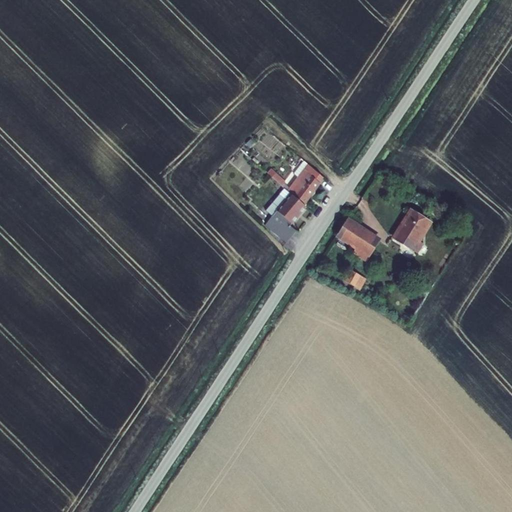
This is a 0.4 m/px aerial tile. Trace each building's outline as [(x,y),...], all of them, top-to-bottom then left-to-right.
[(283,186),(293,194),(305,205),(323,180),(308,165),(302,171),(308,176),(298,188),(303,191),(300,194),(287,183),(283,186)] [(274,217),(270,215),(263,224),(288,242),(297,230),(291,225),(307,206),(305,205),(293,194),(274,217)] [(410,211),(394,240),(417,253),(422,244),(418,241),(428,223),(410,211)] [(352,252),(376,267),(389,248),(344,219),(334,233),(355,247),(352,252)] [(345,283),(361,290),(366,278),(351,271),(345,283)]
